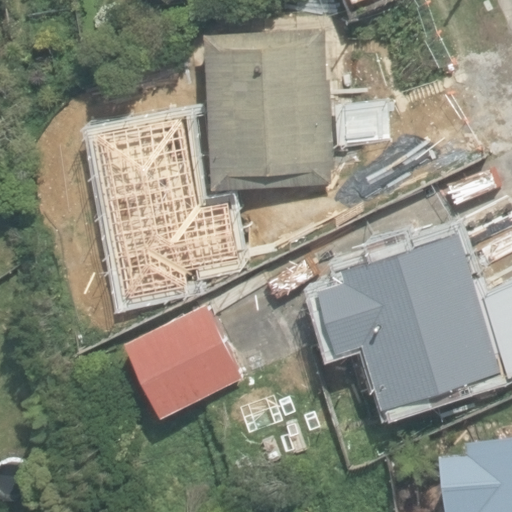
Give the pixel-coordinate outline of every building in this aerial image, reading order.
[(285,184),(286,200),(325,198),(324,180),(342,179),(339,74),(333,74),(331,22),(211,26),(217,186),(285,184)] [(41,179),(43,230),(73,229),(71,178),(41,179)] [(371,332),(390,396),(505,362),(465,225),(351,258),(354,268),(328,276),(346,340),(371,332)] [(134,333),(169,410),(247,374),(211,297),(134,333)] [(511,511),(511,450),(473,455),(474,464),(447,467),(452,511),(511,511)]
